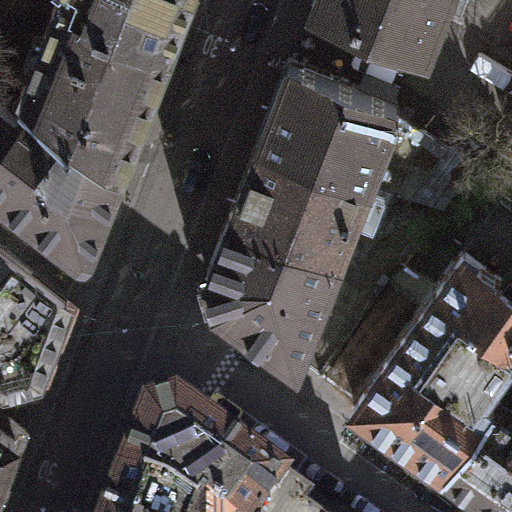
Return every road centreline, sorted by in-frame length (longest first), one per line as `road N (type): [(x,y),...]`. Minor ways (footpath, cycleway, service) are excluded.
road 1 (residential): [(410,511),(128,309)]
road 2 (residential): [(128,309),(247,0)]
road 3 (residential): [(50,511),(128,309)]
